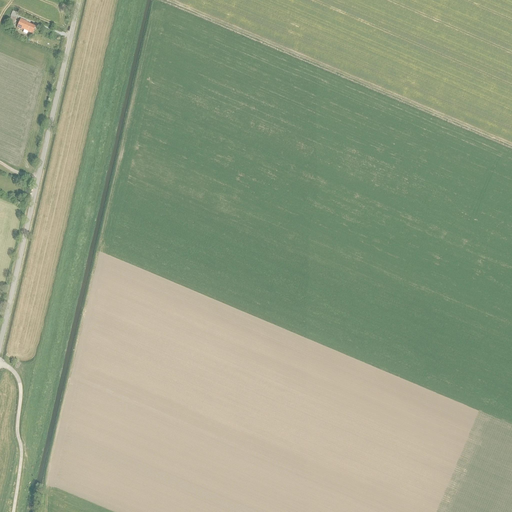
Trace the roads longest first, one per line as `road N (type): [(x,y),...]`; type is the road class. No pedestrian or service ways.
road 1 (track): [(45,511),(134,105)]
road 2 (tertiary): [(79,0),(0,345)]
